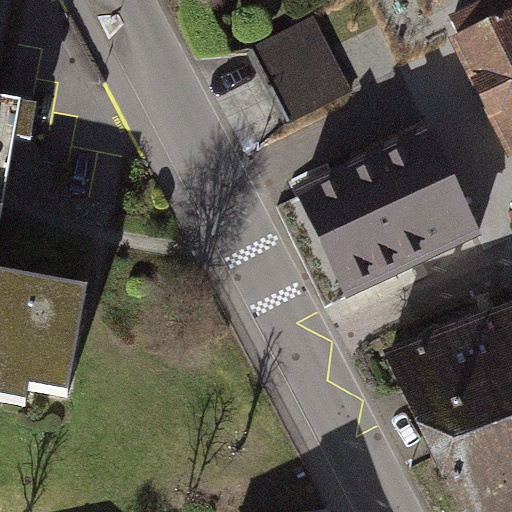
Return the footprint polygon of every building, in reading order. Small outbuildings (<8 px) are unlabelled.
[(511,0),(506,0),(444,32),(511,165),(511,164),(511,0)] [(285,75),(332,54),(344,83),(374,70),(349,14),(273,47),(285,75)] [(0,402),(24,406),(28,390),(72,398),(91,290),(0,274),(0,269),(28,105),(0,98),(0,402)] [(434,124),(287,196),(340,303),(485,241),(434,124)] [(511,310),(383,356),(430,452),(511,423),(511,310)] [(511,511),(511,423),(430,452),(456,511),(511,511)]
